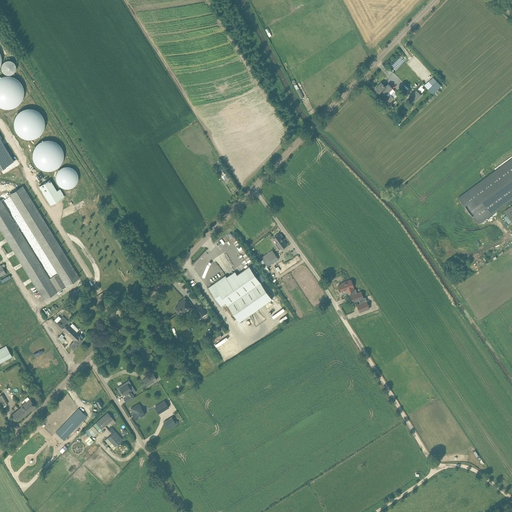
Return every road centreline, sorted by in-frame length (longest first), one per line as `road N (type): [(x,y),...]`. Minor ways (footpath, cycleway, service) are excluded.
road 1 (unclassified): [(435,469),(303,256),(252,189)]
road 2 (unclassified): [(252,189),(433,0)]
road 3 (unclassified): [(85,360),(252,189)]
road 4 (unclassified): [(85,360),(183,511)]
road 5 (unknown): [(120,324),(26,177)]
road 6 (track): [(248,0),(315,123)]
road 7 (unclassified): [(0,446),(85,360)]
road 8 (unknown): [(75,370),(10,269)]
